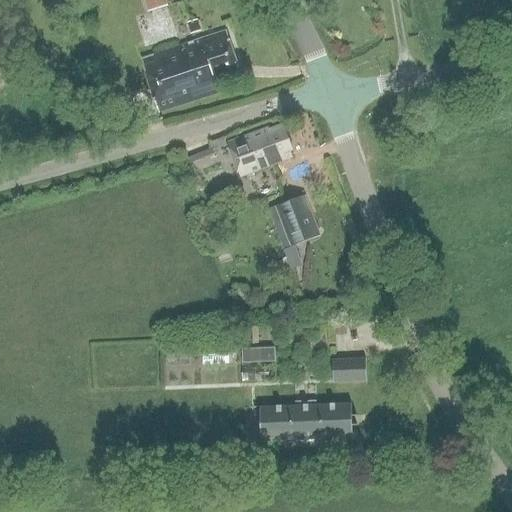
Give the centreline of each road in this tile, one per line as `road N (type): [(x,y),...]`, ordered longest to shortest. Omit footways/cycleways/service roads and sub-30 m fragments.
road 1 (unclassified): [(511,494),(469,436),(418,340),(334,97)]
road 2 (unclassified): [(334,97),(0,184)]
road 3 (unclassified): [(334,97),(511,57)]
